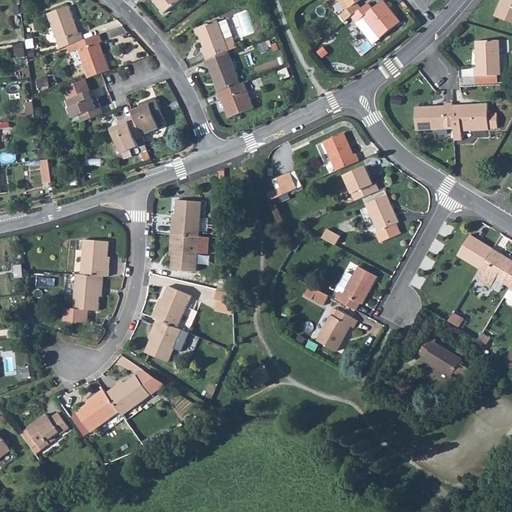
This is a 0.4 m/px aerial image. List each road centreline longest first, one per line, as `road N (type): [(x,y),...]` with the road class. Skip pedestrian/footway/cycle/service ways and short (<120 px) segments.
road 1 (residential): [(134,185),(139,249),(117,336),(102,357),(64,361)]
road 2 (residential): [(356,89),(214,157)]
road 3 (residential): [(356,89),(388,143),(452,190)]
road 4 (residential): [(134,185),(0,224)]
road 5 (residential): [(457,0),(356,89)]
road 6 (residential): [(452,190),(402,284),(403,307)]
